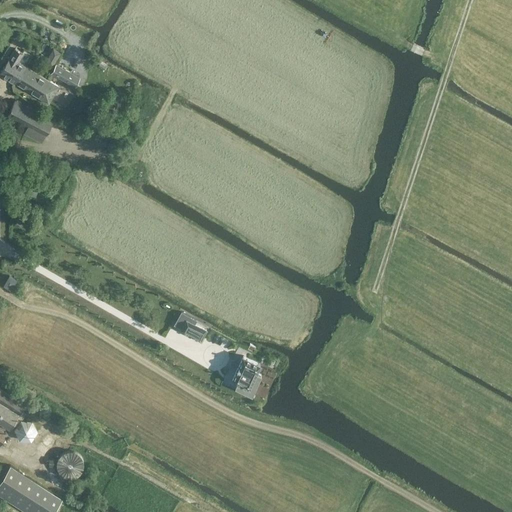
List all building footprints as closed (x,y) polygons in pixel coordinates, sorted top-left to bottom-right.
[(0,73),(14,82),(24,65),(30,55),(23,51),(22,53),(15,48),(0,73)] [(24,65),(14,82),(49,103),(59,86),(24,65)] [(51,73),(74,86),(79,77),(56,65),(51,73)] [(112,98),(108,109),(116,113),(121,102),(112,98)] [(45,134),(52,120),(15,101),(8,115),(34,129),(31,135),(41,140),(44,134),(45,134)] [(28,178),(25,192),(35,195),(38,181),(28,178)] [(11,290),(17,279),(10,275),(4,286),(11,290)] [(181,312),(175,324),(182,328),(181,330),(200,340),(206,329),(194,323),(196,319),(181,312)] [(237,369),(232,379),(233,379),(237,381),(236,385),(235,386),(252,394),(261,374),(256,372),(260,363),(244,356),(243,355),(239,365),(237,369)] [(0,424),(10,430),(26,405),(0,389),(0,444),(4,439),(7,433),(0,428),(0,424)] [(81,464),(81,462),(81,459),(80,457),(79,455),(78,453),(76,452),(74,450),(71,450),(69,450),(67,450),(64,451),(62,452),(60,453),(59,455),(58,457),(57,460),(57,462),(57,464),(58,467),(59,469),(61,471),(62,472),(65,473),(67,474),(69,474),(72,474),(74,473),(76,472),(78,470),(79,468),(80,466),(81,464)] [(45,476),(7,452),(0,460),(0,480),(29,498),(45,476)]
